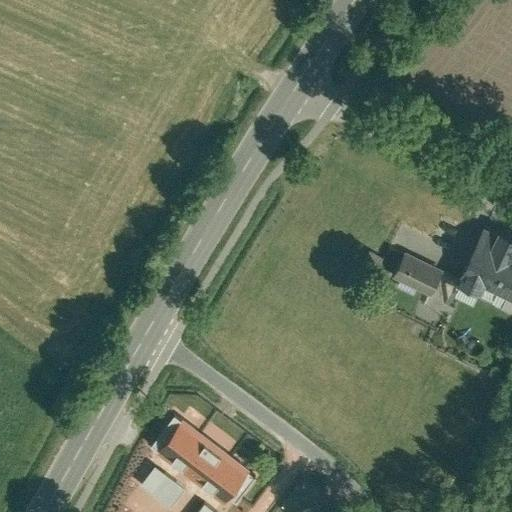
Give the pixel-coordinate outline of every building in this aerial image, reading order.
[(511,235),(486,223),(462,272),(480,281),(484,271),(511,284),(511,235)] [(440,266),(405,249),(395,271),(430,288),(440,266)] [(197,428),(174,410),(152,439),(176,457),(197,428)] [(214,441),(197,428),(176,457),(193,469),(214,441)] [(214,441),(193,469),(208,481),(230,453),(214,441)] [(171,467),(150,452),(133,475),(143,482),(151,471),(163,479),(171,467)] [(254,471),(230,453),(208,481),(232,500),(254,471)] [(201,488),(193,499),(193,500),(185,511),(215,511),(222,504),(201,488)]
